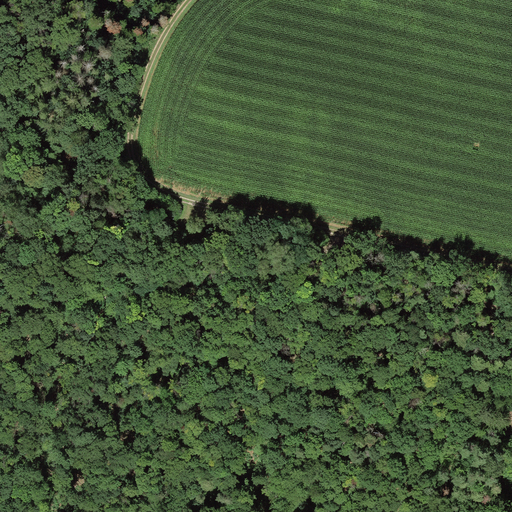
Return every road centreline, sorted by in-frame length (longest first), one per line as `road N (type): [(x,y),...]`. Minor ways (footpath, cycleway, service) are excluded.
road 1 (track): [(511,272),(182,201),(145,184),(126,136),(161,32),(185,0)]
road 2 (track): [(105,297),(146,326),(265,377),(424,422),(511,431)]
road 3 (track): [(349,237),(337,251),(255,271),(105,297),(0,299)]
